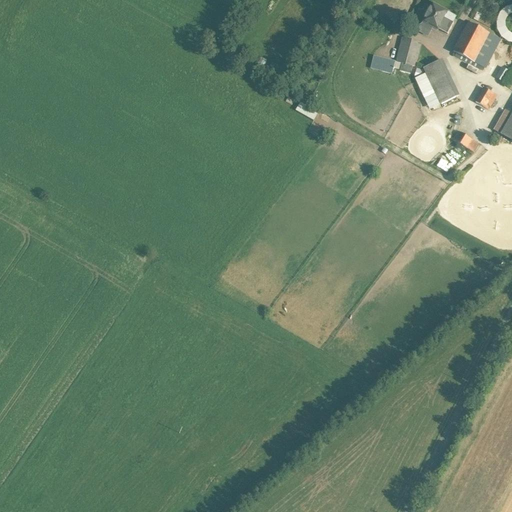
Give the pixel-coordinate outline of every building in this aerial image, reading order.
[(447,12),(432,4),(423,23),(438,30),(447,35),(454,23),(444,18),(447,12)] [(489,33),(469,23),(453,52),(456,53),(473,62),(489,33)] [(489,33),(473,62),(484,68),(500,39),(489,33)] [(420,43),(403,39),(397,62),(414,67),(420,43)] [(473,62),(456,53),(455,56),(483,71),(484,68),(473,62)] [(395,62),(383,58),(379,71),(392,74),(395,62)] [(441,60),(424,68),(433,86),(450,78),(441,60)] [(502,81),(509,71),(503,67),(496,77),(502,81)] [(450,78),(433,86),(442,104),(459,96),(450,78)] [(493,94),(484,88),(476,102),(485,108),(493,94)] [(493,94),(485,108),(488,109),(496,95),(493,94)] [(314,121),(318,112),(300,102),(295,111),(314,121)] [(511,114),(506,111),(495,131),(502,135),(511,116),(511,114)] [(511,116),(502,135),(511,140),(511,116)] [(473,140),(459,131),(453,141),(467,148),(473,140)] [(477,256),(472,264),(489,275),(494,267),(477,256)]
